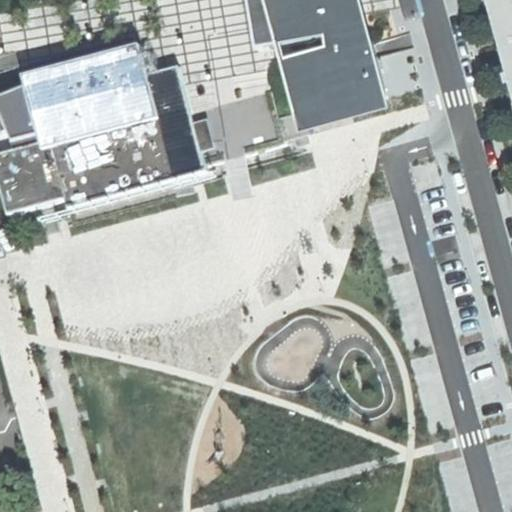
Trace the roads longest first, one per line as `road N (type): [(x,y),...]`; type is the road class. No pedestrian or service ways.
road 1 (unclassified): [(434,0),(511,284)]
road 2 (residential): [(66,511),(3,279)]
